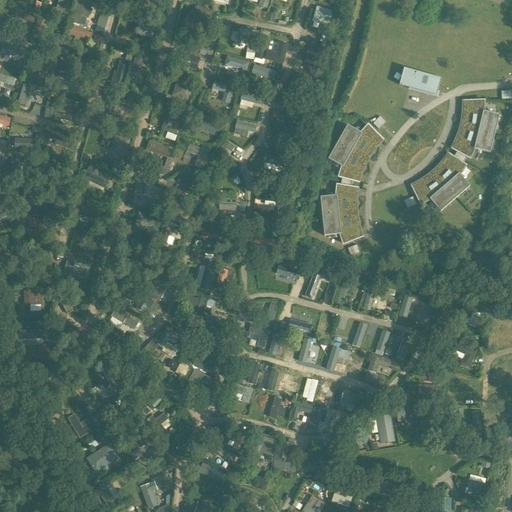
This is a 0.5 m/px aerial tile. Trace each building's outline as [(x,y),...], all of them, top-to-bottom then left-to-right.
[(54,8),(52,16),(66,21),(73,0),(65,0),(62,10),(54,8)] [(133,1),(131,9),(154,16),(158,2),(152,0),(143,0),(142,4),(133,1)] [(259,0),(258,6),(267,8),(269,0),(259,0)] [(77,1),(71,22),(78,24),(84,26),(87,18),(81,16),(85,3),(77,1)] [(196,6),(191,21),(208,26),(213,11),(196,6)] [(14,7),(11,16),(32,23),(35,15),(14,7)] [(317,7),(313,21),(333,27),(337,13),(317,7)] [(268,13),(266,21),(272,23),(274,14),(268,13)] [(137,18),(133,35),(153,40),(157,22),(137,18)] [(38,19),(33,38),(41,40),(44,30),(46,22),(38,19)] [(96,26),(94,32),(103,35),(104,29),(96,26)] [(73,27),(70,35),(92,42),(94,35),(73,27)] [(239,29),(237,43),(255,46),(257,32),(239,29)] [(198,38),(195,45),(203,48),(206,41),(198,38)] [(266,51),(263,60),(282,64),(287,45),(279,43),(276,54),(266,51)] [(4,44),(2,52),(23,59),(26,51),(4,44)] [(308,45),(304,62),(323,65),(323,63),(326,48),(308,45)] [(143,47),(137,53),(143,58),(149,52),(143,47)] [(201,47),(198,54),(204,56),(207,49),(201,47)] [(257,49),(255,58),(262,60),(265,51),(257,49)] [(182,53),(180,60),(190,63),(188,69),(195,71),(199,58),(182,53)] [(227,56),(224,66),(247,72),(249,63),(227,56)] [(134,58),(129,76),(137,79),(143,60),(134,58)] [(45,59),(37,83),(49,87),(57,63),(45,59)] [(119,64),(112,89),(122,92),(124,85),(129,67),(119,64)] [(254,65),(251,74),(273,81),(276,72),(254,65)] [(441,78),(403,68),(399,85),(436,95),(441,78)] [(0,74),(0,82),(14,86),(16,79),(0,74)] [(55,76),(51,87),(76,95),(77,90),(76,90),(78,84),(55,76)] [(177,81),(171,96),(188,102),(194,88),(177,81)] [(214,81),(211,89),(224,93),(221,102),(229,104),(234,88),(214,81)] [(23,84),(17,106),(25,108),(31,87),(23,84)] [(299,91),(297,100),(310,104),(315,86),(308,84),(305,93),(299,91)] [(243,92),(241,100),(263,106),(265,98),(243,92)] [(161,98),(155,101),(158,107),(164,104),(161,98)] [(415,183),(411,185),(421,205),(429,200),(430,200),(440,212),(470,186),(460,173),(465,166),(462,164),(467,157),(470,159),(474,150),(490,153),(499,115),(484,111),(484,101),(463,101),(463,106),(462,111),(461,118),(460,124),(459,130),(457,134),(456,138),(454,143),(451,148),(457,151),(453,157),(448,154),(446,156),(444,159),(441,162),(438,166),(435,169),(432,172),(428,175),(423,179),(418,181),(415,183)] [(51,106),(49,118),(71,122),(72,116),(54,113),(55,107),(51,106)] [(288,108),(286,117),(297,119),(295,130),(304,131),(308,112),(288,108)] [(223,114),(220,121),(226,123),(227,123),(230,116),(223,114)] [(0,115),(0,124),(9,127),(11,118),(0,115)] [(167,115),(161,130),(177,136),(183,121),(167,115)] [(379,117),(373,124),(378,129),(385,122),(379,117)] [(203,119),(199,130),(218,137),(222,126),(225,127),(226,123),(220,121),(219,125),(203,119)] [(237,121),(235,128),(255,134),(257,126),(237,121)] [(338,177),(342,178),(353,180),(359,182),(361,175),(363,170),(366,164),(371,155),(374,150),(380,144),(383,140),(368,125),(361,133),(347,125),(328,159),(342,167),(338,177)] [(42,129),(40,137),(43,137),(41,145),(48,146),(50,140),(68,143),(70,135),(43,129),(42,129)] [(280,132),(277,142),(297,148),(300,138),(280,132)] [(105,152),(106,136),(96,135),(96,146),(100,147),(100,152),(105,152)] [(115,136),(109,152),(126,158),(131,141),(115,136)] [(15,139),(15,147),(34,148),(35,140),(15,139)] [(221,140),(210,158),(217,163),(229,145),(221,140)] [(149,142),(145,151),(171,160),(174,151),(149,142)] [(189,144),(186,153),(197,157),(194,166),(203,169),(209,151),(189,144)] [(294,147),(292,154),(298,156),(300,149),(294,147)] [(18,153),(11,153),(11,174),(18,174),(18,175),(24,175),(24,155),(18,155),(18,153)] [(267,155),(265,163),(287,169),(289,161),(267,155)] [(39,160),(33,176),(46,181),(52,165),(39,160)] [(157,165),(155,173),(161,175),(168,173),(170,168),(163,166),(157,165)] [(90,166),(84,179),(104,189),(110,175),(90,166)] [(181,173),(178,182),(198,189),(201,180),(181,173)] [(341,180),(340,186),(351,187),(353,180),(342,178),(341,180)] [(147,184),(142,196),(163,203),(167,191),(147,184)] [(351,187),(340,186),(337,185),(336,195),(320,197),(324,236),(340,234),(343,244),(363,236),(362,234),(360,227),(358,219),(357,214),(357,210),(357,204),(357,200),(357,195),(358,188),(351,187)] [(205,192),(204,213),(214,214),(215,192),(205,192)] [(257,192),(256,200),(280,203),(281,195),(257,192)] [(220,196),(219,212),(235,213),(236,197),(220,196)] [(412,197),(404,201),(407,208),(415,204),(412,197)] [(24,205),(24,213),(44,214),(44,206),(24,205)] [(76,206),(74,213),(96,220),(98,212),(76,206)] [(2,214),(0,215),(0,222),(5,220),(6,222),(12,219),(6,207),(0,210),(2,214)] [(139,212),(134,228),(154,234),(159,218),(139,212)] [(262,215),(261,226),(277,228),(278,218),(262,215)] [(28,218),(28,227),(34,228),(33,238),(42,238),(43,228),(49,228),(50,219),(28,218)] [(16,220),(14,225),(22,228),(24,223),(16,220)] [(164,222),(158,242),(166,245),(170,233),(178,236),(181,228),(164,222)] [(221,224),(201,225),(201,237),(222,236),(221,224)] [(255,238),(254,246),(273,248),(274,240),(255,238)] [(20,241),(12,244),(13,247),(15,251),(19,261),(26,258),(20,241)] [(127,249),(124,258),(136,263),(133,271),(142,275),(148,258),(127,249)] [(66,266),(64,275),(85,279),(87,270),(86,270),(74,267),(66,266)] [(279,266),(276,274),(298,280),(300,272),(279,266)] [(206,267),(200,289),(208,291),(214,269),(206,267)] [(219,270),(215,287),(222,289),(224,280),(226,271),(219,270)] [(315,270),(304,296),(311,299),(322,273),(315,270)] [(146,279),(140,290),(159,301),(167,288),(160,284),(159,287),(146,279)] [(339,280),(333,302),(341,305),(348,282),(339,280)] [(369,286),(363,308),(371,310),(377,288),(369,286)] [(42,289),(23,289),(24,306),(42,305),(42,289)] [(135,292),(131,300),(139,304),(136,308),(144,312),(146,308),(149,310),(150,309),(154,302),(135,292)] [(63,293),(57,296),(66,315),(73,312),(63,293)] [(185,295),(182,304),(194,308),(190,318),(199,321),(206,299),(198,297),(197,299),(185,295)] [(404,297),(399,316),(406,319),(412,299),(404,297)] [(154,302),(150,309),(155,312),(159,305),(154,302)] [(271,302),(265,323),(272,325),(279,304),(271,302)] [(421,302),(415,322),(428,326),(434,306),(421,302)] [(443,305),(441,313),(460,318),(462,310),(443,305)] [(288,322),(291,309),(285,308),(282,320),(288,322)] [(116,309),(111,316),(135,330),(139,323),(116,309)] [(474,311),(468,325),(475,328),(480,314),(474,311)] [(208,315),(206,323),(228,329),(230,322),(208,315)] [(324,337),(329,318),(323,317),(318,335),(324,337)] [(290,320),(288,328),(309,334),(311,325),(290,320)] [(194,324),(190,329),(196,334),(200,329),(194,324)] [(360,324),(352,345),(360,348),(367,326),(360,324)] [(250,325),(248,333),(259,336),(256,347),(264,349),(268,334),(270,335),(271,331),(269,331),(250,325)] [(438,325),(436,331),(443,334),(445,328),(438,325)] [(166,327),(156,345),(173,356),(179,347),(175,345),(180,336),(166,327)] [(383,331),(376,350),(384,353),(390,334),(383,331)] [(274,334),(269,353),(276,355),(281,336),(274,334)] [(435,334),(433,340),(439,342),(441,336),(435,334)] [(189,339),(183,348),(188,350),(193,342),(189,339)] [(304,339),(299,361),(306,363),(312,341),(304,339)] [(403,339),(396,357),(404,360),(411,341),(403,339)] [(209,342),(206,348),(223,355),(226,349),(209,342)] [(457,342),(453,350),(464,355),(460,364),(469,368),(477,350),(457,342)] [(333,347),(326,369),(334,371),(340,349),(333,347)] [(353,349),(348,369),(354,371),(360,351),(353,349)] [(372,355),(367,371),(376,373),(378,366),(388,369),(391,360),(372,355)] [(178,382),(187,362),(176,357),(172,366),(169,364),(164,375),(178,382)] [(196,358),(192,365),(210,374),(214,367),(196,358)] [(254,364),(248,383),(256,386),(261,366),(254,364)] [(53,369),(36,378),(39,383),(38,384),(41,390),(60,381),(53,369)] [(109,389),(98,396),(102,403),(122,391),(108,369),(101,373),(110,387),(109,389)] [(193,371),(186,384),(195,388),(198,381),(210,387),(213,380),(193,371)] [(271,371),(266,390),(274,392),(279,373),(271,371)] [(366,374),(364,381),(371,383),(373,376),(366,374)] [(290,378),(285,395),(293,397),(297,379),(290,378)] [(312,380),(306,400),(313,402),(318,381),(312,380)] [(508,382),(491,382),(491,391),(508,391),(508,382)] [(234,383),(231,392),(243,396),(241,402),(250,405),(255,390),(245,387),(239,385),(234,383)] [(418,385),(417,394),(441,396),(441,387),(418,385)] [(344,389),(339,409),(347,411),(348,406),(352,391),(344,389)] [(274,398),(269,417),(277,419),(278,416),(279,410),(282,400),(274,398)] [(414,399),(412,415),(421,416),(423,400),(414,399)] [(295,401),(293,409),(308,414),(308,417),(312,418),(309,427),(317,429),(323,409),(295,401)] [(404,401),(396,402),(398,424),(406,423),(404,401)] [(427,405),(419,427),(426,430),(434,408),(427,405)] [(146,407),(141,412),(145,417),(150,411),(146,407)] [(112,409),(105,413),(108,418),(115,414),(112,409)] [(478,411),(471,412),(475,434),(482,433),(478,411)] [(152,416),(147,419),(164,440),(170,436),(161,425),(168,419),(163,413),(155,420),(152,416)] [(73,415),(67,419),(79,440),(93,431),(89,424),(81,428),(73,415)] [(302,425),(303,416),(298,415),(295,431),(300,432),(301,425),(302,425)] [(375,418),(369,419),(372,434),(378,433),(380,444),(395,442),(390,415),(375,417),(375,418)] [(96,416),(90,419),(96,429),(102,426),(96,416)] [(229,432),(226,440),(244,447),(247,439),(229,432)] [(258,433),(250,457),(259,459),(264,444),(276,448),(279,440),(258,433)] [(148,435),(124,449),(128,455),(152,441),(148,435)] [(108,445),(86,459),(96,473),(117,459),(108,445)] [(219,447),(216,453),(227,459),(233,463),(236,457),(219,447)] [(275,454),(273,468),(296,472),(297,464),(281,462),(282,455),(275,454)] [(310,462),(307,470),(313,473),(317,464),(310,462)] [(317,471),(314,479),(329,486),(338,465),(330,462),(325,475),(317,471)] [(202,463),(198,472),(222,484),(226,475),(202,463)] [(371,488),(371,496),(393,497),(393,489),(381,489),(381,475),(373,475),(373,488),(371,488)] [(468,480),(464,494),(481,498),(485,484),(484,484),(486,479),(470,475),(469,480),(468,480)] [(108,480),(95,488),(107,506),(115,501),(108,490),(112,487),(108,480)] [(154,482),(140,487),(148,509),(157,505),(153,492),(157,490),(154,482)] [(334,494),(331,501),(348,507),(356,487),(349,485),(344,498),(334,494)] [(245,490),(241,496),(262,508),(265,502),(245,490)] [(311,495),(301,511),(320,511),(326,503),(319,499),(319,500),(311,495)] [(452,511),(452,500),(439,500),(439,511),(452,511)] [(295,501),(292,506),(299,510),(302,505),(295,501)] [(197,502),(194,511),(213,511),(215,506),(197,502)]
